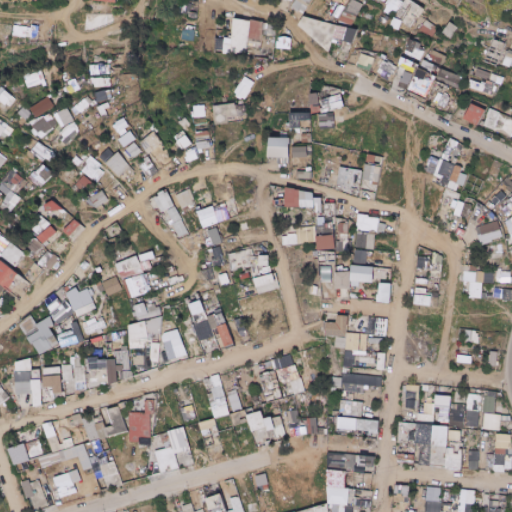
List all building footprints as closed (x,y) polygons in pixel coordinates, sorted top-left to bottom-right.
[(294,0),(291,7),(306,15),(313,0),(294,0)] [(344,8),(348,0),(333,0),(333,1),(344,8)] [(356,19),(363,5),(353,0),(351,0),(345,13),(356,19)] [(388,0),(384,11),(395,15),(400,1),(397,0),(388,0)] [(417,21),(421,6),(405,2),(403,8),(408,10),(406,18),(417,21)] [(337,26),(302,16),(297,36),(332,45),(337,26)] [(388,27),(397,31),(401,22),(392,18),(388,27)] [(418,31),(431,38),(437,27),(418,18),(415,24),(420,27),(418,31)] [(230,53),(246,55),(248,39),(263,40),(265,23),(234,19),(230,53)] [(458,28),(449,22),(440,34),(449,41),(458,28)] [(26,27),(14,26),(13,36),(25,37),(26,27)] [(278,48),(292,48),(292,38),(279,37),(278,48)] [(421,60),(425,46),(408,41),(404,55),(421,60)] [(485,58),(510,67),(511,60),(511,51),(507,50),(505,55),(488,49),(485,58)] [(446,57),(432,51),(428,60),(442,66),(446,57)] [(376,58),(362,54),(358,67),(372,72),(376,58)] [(395,75),(411,82),(419,65),(402,58),(395,75)] [(433,65),(422,61),(419,67),(431,72),(433,65)] [(396,67),(384,62),(378,77),(390,82),(396,67)] [(89,75),(109,75),(109,64),(89,65),(89,75)] [(437,82),(459,87),(462,76),(440,71),(437,82)] [(471,80),(469,89),(499,96),(503,76),(477,71),(474,81),(471,80)] [(45,83),(42,74),(24,80),(27,88),(45,83)] [(409,91),(425,99),(433,82),(417,74),(409,91)] [(244,100),(254,83),(244,77),(234,94),(244,100)] [(110,78),(92,79),(93,88),(110,87),(110,78)] [(0,100),(7,106),(14,97),(5,90),(0,97),(0,100)] [(95,94),(97,103),(113,99),(111,90),(95,94)] [(343,90),(330,92),(332,99),(325,100),(326,110),(346,107),(343,90)] [(433,102),(444,109),(451,98),(441,91),(433,102)] [(311,112),(321,112),(320,94),(311,94),(311,112)] [(55,107),(50,98),(31,108),(36,117),(55,107)] [(112,113),(108,103),(97,107),(101,118),(112,113)] [(214,124),(228,124),(228,118),(236,118),(236,104),(213,105),(214,124)] [(465,121),(480,126),(487,109),(472,104),(465,121)] [(205,106),(192,106),(193,118),(206,118),(205,106)] [(62,127),(74,121),(68,108),(56,114),(62,127)] [(484,126),(511,135),(511,117),(490,110),(484,126)] [(312,114),(290,114),(291,129),(301,129),(301,122),(312,122),(312,114)] [(321,130),(336,129),(336,114),(321,114),(321,130)] [(0,139),(10,130),(0,119),(0,139)] [(181,151),(192,144),(183,131),(172,138),(181,151)] [(211,131),(197,132),(198,150),(212,149),(211,131)] [(163,144),(155,133),(144,142),(151,152),(163,144)] [(295,139),(273,138),(273,158),(309,158),(310,147),(295,147),(295,139)] [(126,149),(133,158),(141,152),(135,143),(126,149)] [(120,178),(131,168),(118,153),(115,156),(109,149),(100,157),(120,178)] [(92,181),(103,167),(91,157),(80,171),(92,181)] [(16,186),(19,189),(26,184),(15,171),(0,184),(0,188),(5,195),(16,186)] [(76,186),(84,193),(92,183),(84,176),(76,186)]
